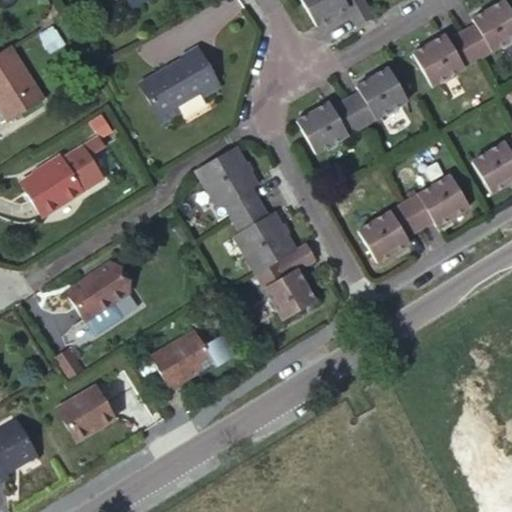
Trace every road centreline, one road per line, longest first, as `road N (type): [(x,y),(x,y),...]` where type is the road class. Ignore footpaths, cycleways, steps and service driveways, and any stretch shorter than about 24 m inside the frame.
road 1 (secondary): [(511,252),(94,511)]
road 2 (residential): [(363,297),(260,114),(265,96)]
road 3 (residential): [(439,0),(265,96)]
road 4 (residential): [(511,214),(363,297)]
